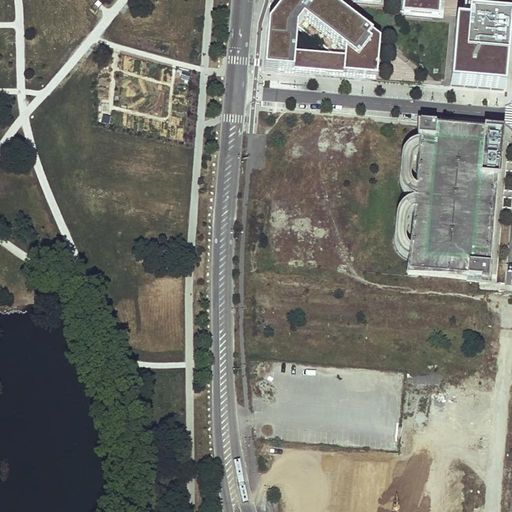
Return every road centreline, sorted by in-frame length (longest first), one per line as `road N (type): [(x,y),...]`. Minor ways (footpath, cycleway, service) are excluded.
road 1 (tertiary): [(233,492),(223,353),(234,92)]
road 2 (residential): [(234,92),(511,115)]
road 3 (unknown): [(510,288),(493,511)]
